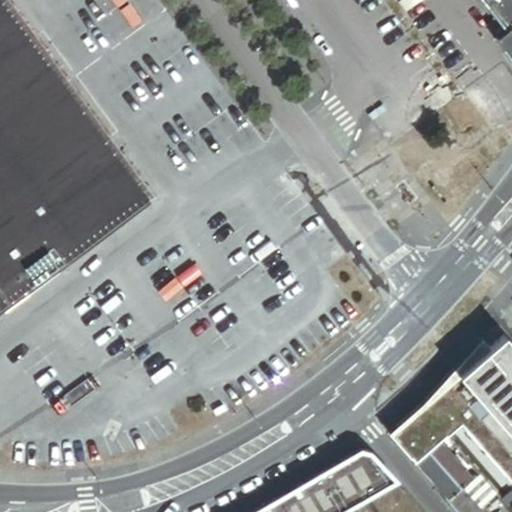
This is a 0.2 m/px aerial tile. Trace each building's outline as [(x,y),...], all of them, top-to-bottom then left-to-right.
[(1,0),(0,0),(0,111),(9,125),(16,125),(24,137),(31,146),(30,153),(22,159),(28,167),(23,193),(8,203),(57,269),(62,265),(85,248),(155,196),(1,0)] [(511,0),(482,0),(506,29),(499,35),(511,52),(511,36),(507,30),(511,25),(511,0)] [(9,125),(0,111),(0,309),(57,269),(8,203),(23,193),(28,167),(22,159),(30,153),(31,146),(24,137),(16,125),(9,125)] [(93,259),(85,248),(62,265),(70,276),(93,259)] [(511,344),(503,334),(481,353),(480,352),(457,373),(452,368),(421,403),(389,434),(391,437),(415,463),(417,461),(440,441),(446,435),(447,436),(461,422),(511,478),(511,344)] [(470,475),(447,448),(446,448),(440,441),(417,461),(448,495),(461,483),(470,475)] [(335,511),(395,478),(370,450),(361,448),(248,511),(335,511)] [(458,511),(484,511),(485,511),(461,483),(448,495),(445,497),(458,511)]
